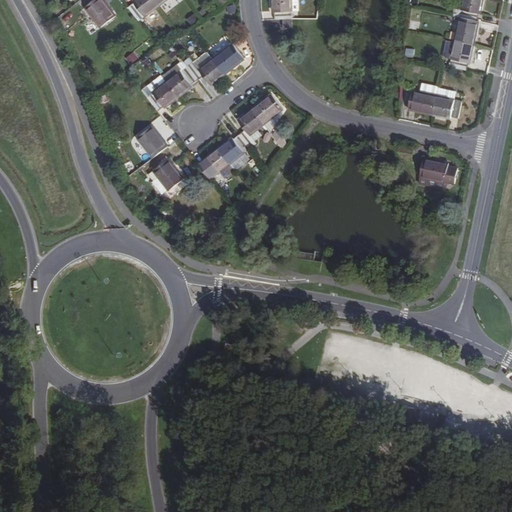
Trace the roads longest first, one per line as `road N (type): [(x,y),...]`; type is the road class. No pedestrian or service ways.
road 1 (primary): [(128,244),(84,169),(54,75),(17,0)]
road 2 (residential): [(495,153),(333,116),(288,87),(271,65)]
road 3 (residential): [(450,332),(495,153)]
road 4 (residential): [(273,292),(450,332)]
road 5 (primary): [(42,361),(43,511)]
road 6 (primary): [(159,511),(151,416),(157,376)]
road 7 (primary): [(42,361),(83,392),(109,395),(157,376)]
road 8 (primary): [(0,177),(23,221),(33,293)]
